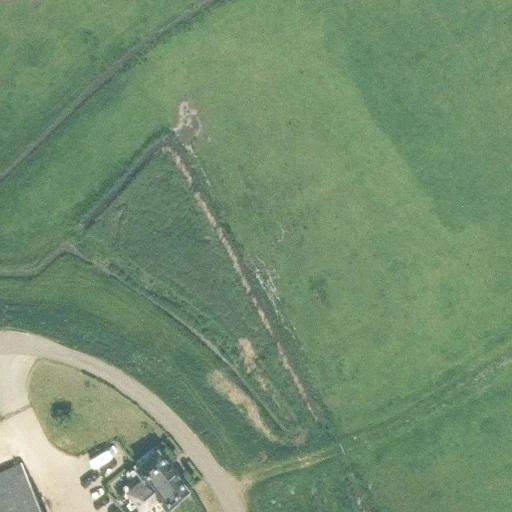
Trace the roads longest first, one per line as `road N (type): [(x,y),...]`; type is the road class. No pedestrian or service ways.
road 1 (unclassified): [(231,511),(205,465),(153,406),(69,356),(0,342)]
road 2 (track): [(337,448),(217,484)]
